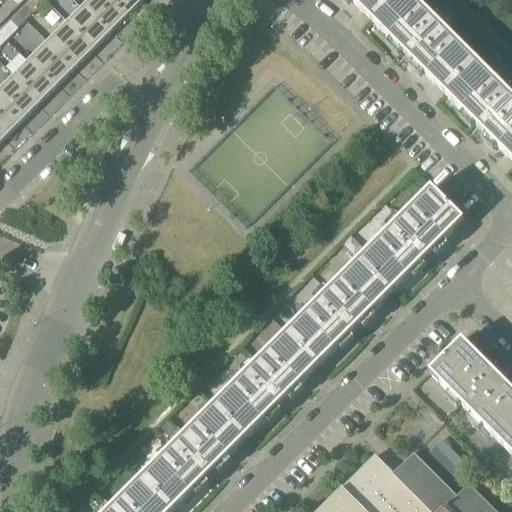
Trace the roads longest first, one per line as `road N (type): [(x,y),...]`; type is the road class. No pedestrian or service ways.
road 1 (residential): [(457,283),(500,235),(502,204),(298,0)]
road 2 (residential): [(226,511),(457,283)]
road 3 (residential): [(76,283),(219,0)]
road 4 (residential): [(6,511),(12,434),(76,283)]
road 5 (residential): [(0,199),(104,90)]
